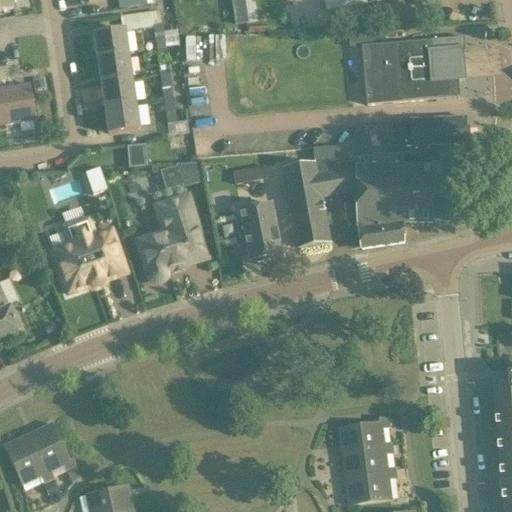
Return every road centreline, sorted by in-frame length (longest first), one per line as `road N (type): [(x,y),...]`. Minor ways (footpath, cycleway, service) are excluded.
road 1 (tertiary): [(0,392),(102,344),(218,306),(442,251)]
road 2 (residential): [(469,511),(442,251)]
road 3 (residential): [(0,164),(48,157),(68,136),(56,23)]
